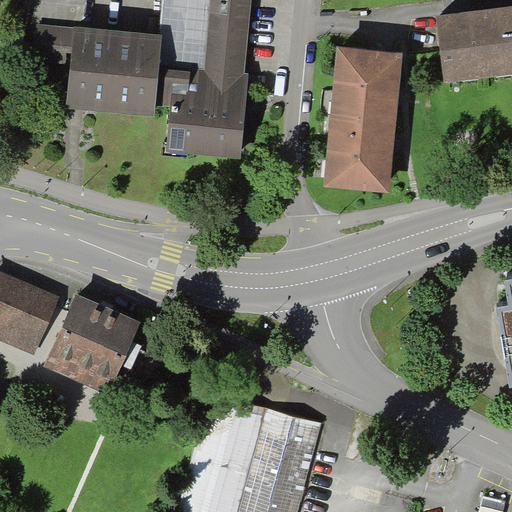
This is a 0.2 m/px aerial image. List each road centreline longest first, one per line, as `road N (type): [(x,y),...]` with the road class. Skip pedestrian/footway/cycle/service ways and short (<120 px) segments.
road 1 (residential): [(511,452),(365,379),(332,342),(304,277)]
road 2 (residential): [(316,0),(304,277)]
road 3 (primary): [(60,229),(242,280),(304,277)]
road 4 (primary): [(304,277),(511,214)]
